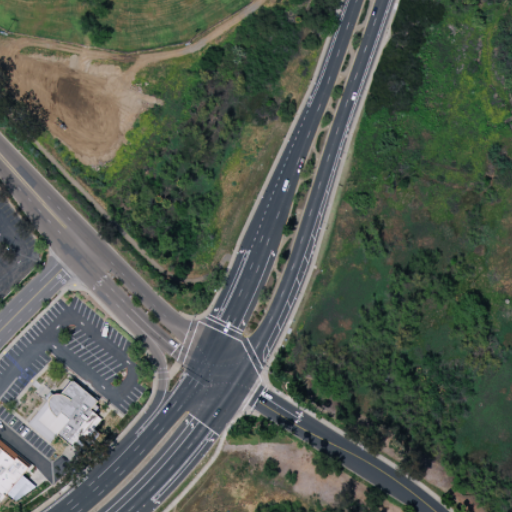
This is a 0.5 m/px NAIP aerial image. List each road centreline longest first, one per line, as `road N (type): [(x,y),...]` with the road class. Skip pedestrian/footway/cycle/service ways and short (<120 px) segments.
road 1 (primary): [(237,379),(299,265),(382,0)]
road 2 (primary): [(355,0),(258,251)]
road 3 (residential): [(237,379),(432,511)]
road 4 (tertiary): [(94,278),(161,369),(155,404),(117,472)]
road 5 (primary): [(121,511),(237,379)]
road 6 (tertiary): [(210,362),(190,332),(110,262),(82,250)]
road 7 (tertiary): [(94,278),(182,354),(210,362)]
road 8 (primary): [(210,362),(117,472)]
road 9 (tertiary): [(0,155),(82,250)]
road 10 (primary): [(258,251),(210,362)]
